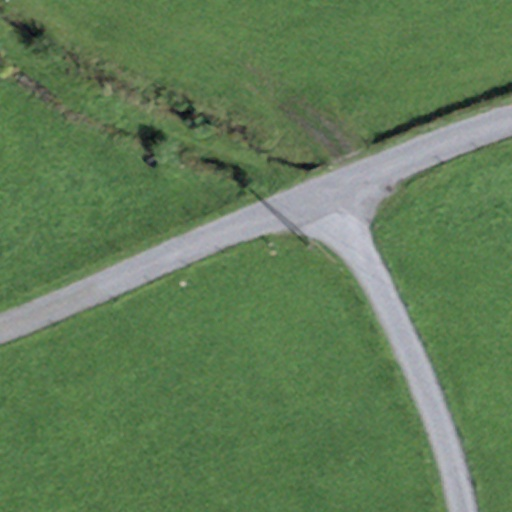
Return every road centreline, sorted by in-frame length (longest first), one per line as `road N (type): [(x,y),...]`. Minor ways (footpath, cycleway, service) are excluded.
road 1 (unclassified): [(461,511),(430,395),(377,280),(315,199)]
road 2 (unclassified): [(315,199),(0,331)]
road 3 (unclassified): [(511,116),(315,199)]
